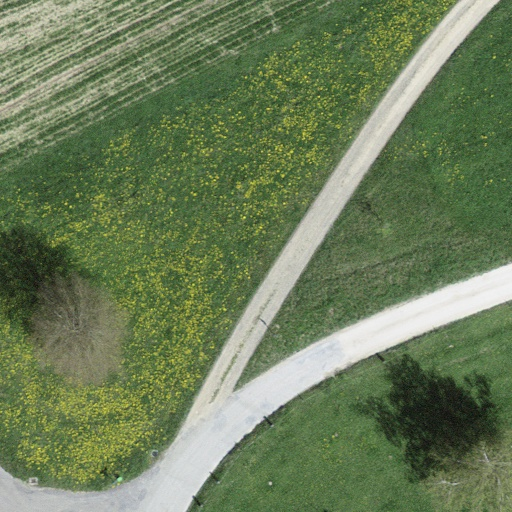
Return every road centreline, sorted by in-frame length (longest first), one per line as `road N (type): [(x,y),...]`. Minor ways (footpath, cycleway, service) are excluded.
road 1 (track): [(186,459),(220,371),(468,0)]
road 2 (unclassified): [(511,295),(285,377),(186,459),(138,511)]
